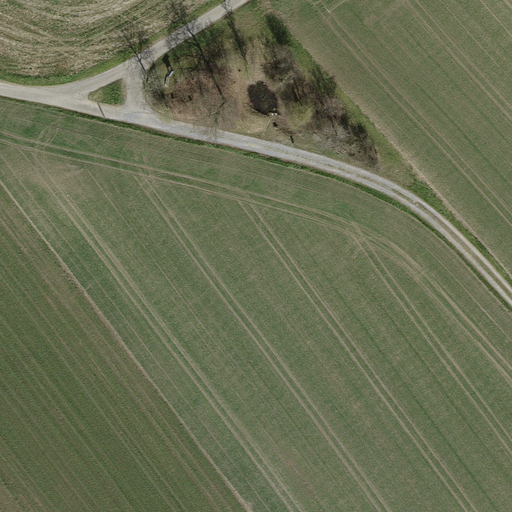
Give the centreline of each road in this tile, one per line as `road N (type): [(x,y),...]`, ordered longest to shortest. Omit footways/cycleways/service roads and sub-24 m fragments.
road 1 (track): [(511,284),(454,215),(400,181),(64,103)]
road 2 (track): [(236,0),(64,103)]
